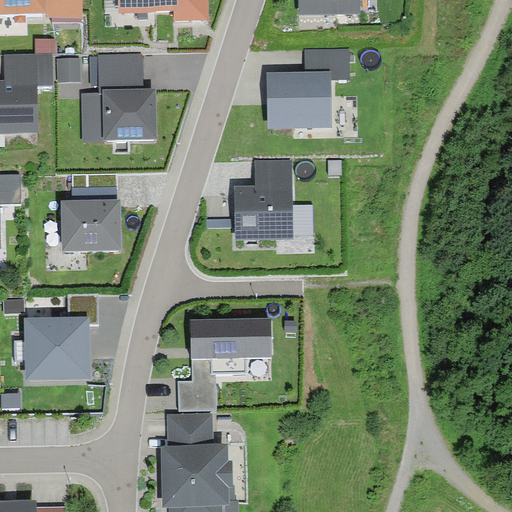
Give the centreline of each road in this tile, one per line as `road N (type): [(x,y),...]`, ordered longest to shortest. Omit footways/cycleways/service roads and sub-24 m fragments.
road 1 (track): [(506,511),(420,441),(412,331),(413,214),(428,162),(505,0)]
road 2 (residential): [(160,286),(252,0)]
road 3 (residential): [(123,458),(160,286)]
road 4 (residential): [(160,286),(303,286)]
road 5 (residential): [(0,459),(123,458)]
